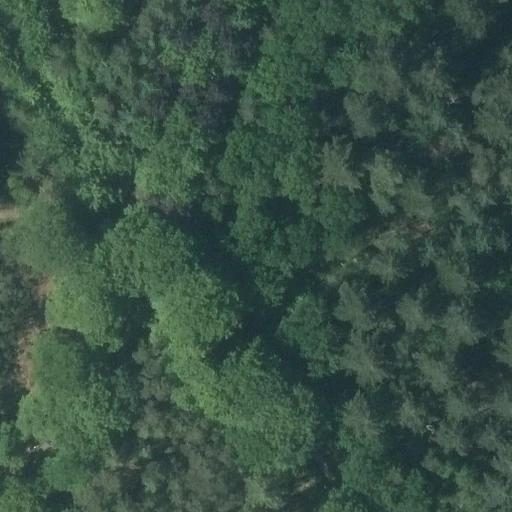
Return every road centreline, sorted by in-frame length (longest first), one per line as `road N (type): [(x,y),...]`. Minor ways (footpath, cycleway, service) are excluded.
road 1 (unknown): [(377,511),(217,275),(200,208),(202,179)]
road 2 (track): [(327,511),(125,222)]
road 3 (tertiary): [(27,511),(133,195)]
road 4 (unknown): [(202,179),(160,117),(83,70),(36,0)]
road 5 (unclassified): [(133,195),(88,158),(0,28)]
road 6 (tertiary): [(133,195),(200,0)]
road 7 (unknown): [(202,179),(266,0)]
